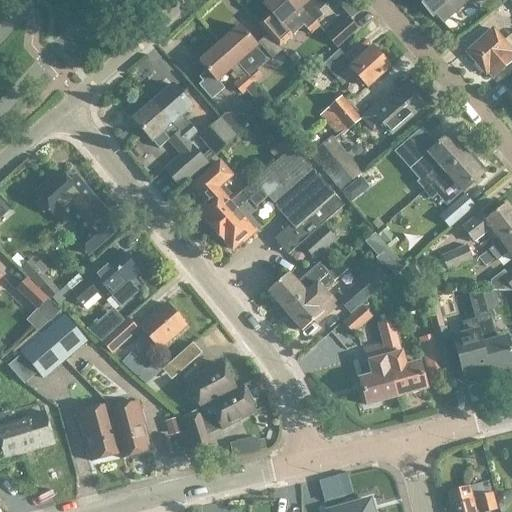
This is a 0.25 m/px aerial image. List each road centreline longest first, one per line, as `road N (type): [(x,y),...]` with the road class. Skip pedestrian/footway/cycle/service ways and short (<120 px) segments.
road 1 (residential): [(310,461),(285,378),(61,106)]
road 2 (residential): [(511,156),(374,0)]
road 3 (residential): [(310,461),(113,511)]
road 4 (residential): [(61,106),(187,0)]
road 5 (secondary): [(0,106),(102,0)]
